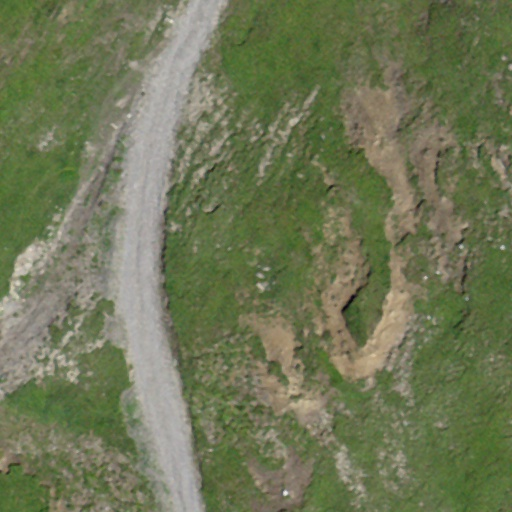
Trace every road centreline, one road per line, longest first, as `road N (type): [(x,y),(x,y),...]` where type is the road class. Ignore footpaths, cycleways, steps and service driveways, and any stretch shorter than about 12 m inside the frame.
road 1 (track): [(157,99),(140,196),(137,310),(181,511)]
road 2 (track): [(226,0),(0,328)]
